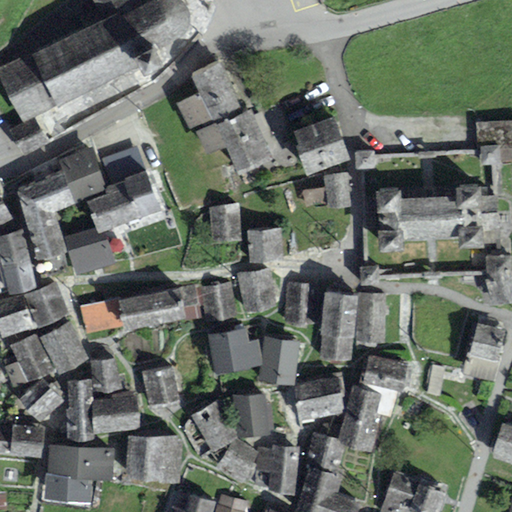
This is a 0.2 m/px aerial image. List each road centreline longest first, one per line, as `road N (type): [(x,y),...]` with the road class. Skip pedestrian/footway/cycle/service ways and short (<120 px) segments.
road 1 (unclassified): [(251,9),(162,89),(0,168)]
road 2 (residential): [(349,273),(285,264),(69,280)]
road 3 (residential): [(324,28),(351,135),(349,273)]
road 4 (residential): [(466,511),(511,341)]
road 5 (residential): [(511,316),(434,288),(357,286),(349,273)]
